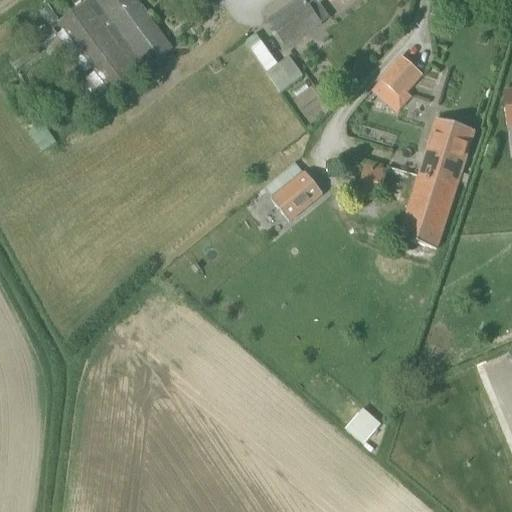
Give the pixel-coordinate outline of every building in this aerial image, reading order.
[(110,94),(172,49),(135,0),(92,0),(59,24),(110,94)] [(287,49),(321,25),(303,0),(297,0),(268,22),(287,49)] [(49,6),(40,13),(50,26),(58,19),(49,6)] [(115,115),(52,29),(40,38),(103,124),(115,115)] [(256,35),(243,44),(279,94),(302,77),(288,57),(277,65),(256,35)] [(33,43),(8,61),(16,71),(40,53),(33,43)] [(402,57),(380,82),(386,87),(377,97),(397,114),(411,97),(407,93),(422,76),(402,57)] [(436,120),(418,178),(441,185),(444,176),(459,181),(475,132),(436,120)] [(377,201),(387,168),(366,162),(356,194),(377,201)] [(305,174),(271,202),(289,223),(323,195),(305,174)] [(399,239),(438,251),(459,181),(444,176),(441,185),(418,178),(399,239)] [(361,409),(343,428),(361,444),(379,425),(361,409)]
